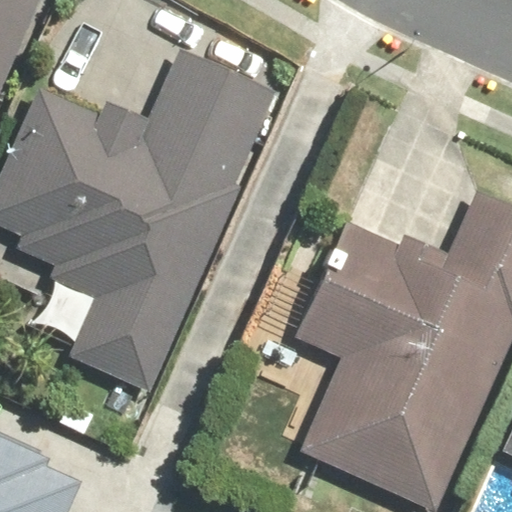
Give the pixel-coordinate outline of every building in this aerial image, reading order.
[(0,0),(0,90),(39,0),(0,0)] [(150,138),(21,86),(0,137),(0,240),(105,284),(74,359),(153,391),(277,90),(185,52),(150,138)] [(333,368),(295,451),(430,511),(432,511),(511,335),(511,220),(475,204),(446,269),(336,220),(280,344),(333,368)] [(511,466),(511,422),(495,459),(511,466)] [(43,511),(60,473),(0,448),(0,511),(43,511)]
